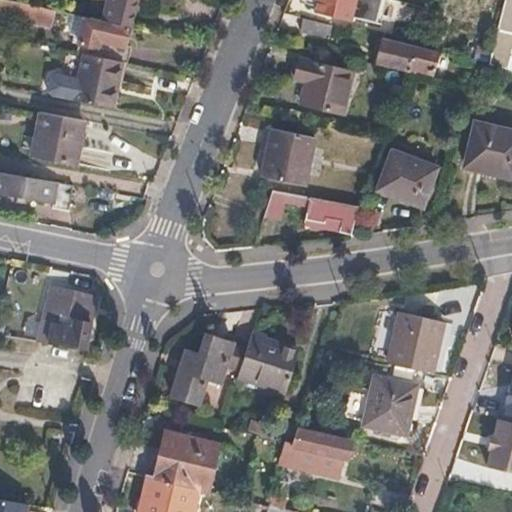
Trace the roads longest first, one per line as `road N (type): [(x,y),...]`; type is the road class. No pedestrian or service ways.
road 1 (residential): [(156,273),(194,280),(511,245)]
road 2 (residential): [(254,0),(156,273)]
road 3 (residential): [(156,273),(81,511)]
road 4 (residential): [(156,273),(0,238)]
